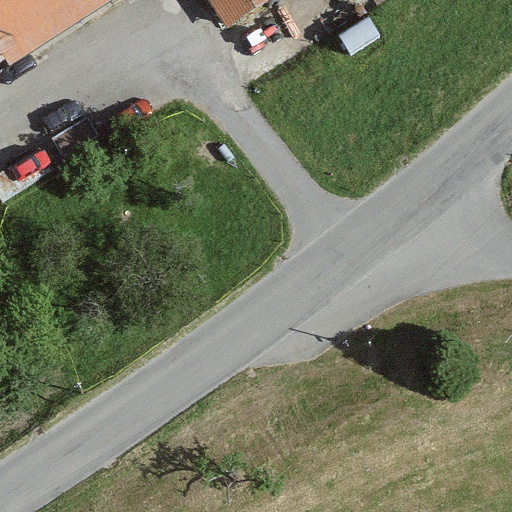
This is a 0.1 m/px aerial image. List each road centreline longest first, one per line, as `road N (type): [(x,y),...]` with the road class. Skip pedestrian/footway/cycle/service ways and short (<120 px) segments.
road 1 (tertiary): [(511,106),(397,224),(0,505)]
road 2 (unknown): [(397,224),(181,42)]
